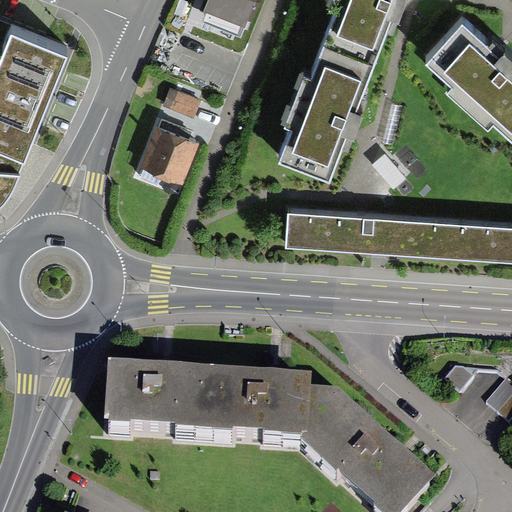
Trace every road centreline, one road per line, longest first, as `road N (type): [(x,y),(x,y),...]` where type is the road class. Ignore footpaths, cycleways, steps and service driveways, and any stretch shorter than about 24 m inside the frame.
road 1 (primary): [(111,287),(362,300)]
road 2 (residential): [(362,300),(363,333),(379,364),(511,485)]
road 3 (residential): [(69,229),(143,26)]
road 4 (residential): [(0,510),(48,386),(53,336)]
road 5 (primary): [(362,300),(511,310)]
